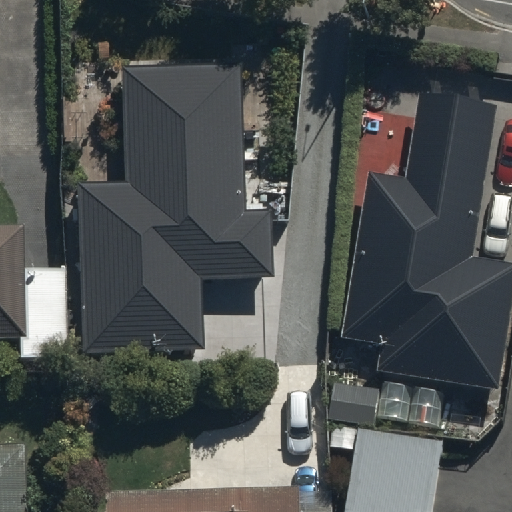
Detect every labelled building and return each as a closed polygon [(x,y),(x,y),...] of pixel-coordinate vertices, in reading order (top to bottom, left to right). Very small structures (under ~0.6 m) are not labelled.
[(241,62),(123,65),(126,184),(80,185),(84,350),(202,347),(201,280),(275,278),(273,208),(245,209),(241,62)] [(511,278),(474,272),(499,124),(425,112),(411,196),(372,190),(343,356),(382,363),(378,387),(500,408),(511,336),(511,278)] [(0,356),(17,356),(17,370),(66,369),(64,282),(19,283),(18,236),(0,236),(0,356)] [(338,392),(330,432),(374,441),(383,402),(338,392)] [(359,440),(334,437),(330,459),(355,463),(359,440)] [(433,511),(443,454),(362,441),(350,511),(433,511)] [(0,511),(23,511),(22,464),(0,465),(0,511)]
